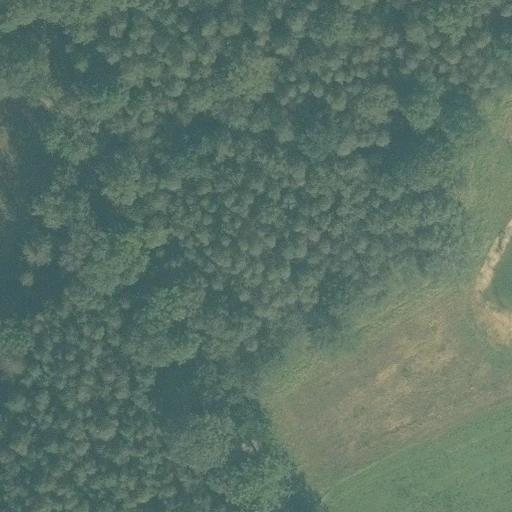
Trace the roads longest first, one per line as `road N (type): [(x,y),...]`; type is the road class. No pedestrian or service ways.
road 1 (track): [(274,511),(93,187)]
road 2 (track): [(0,360),(93,187)]
road 3 (track): [(93,187),(37,0)]
